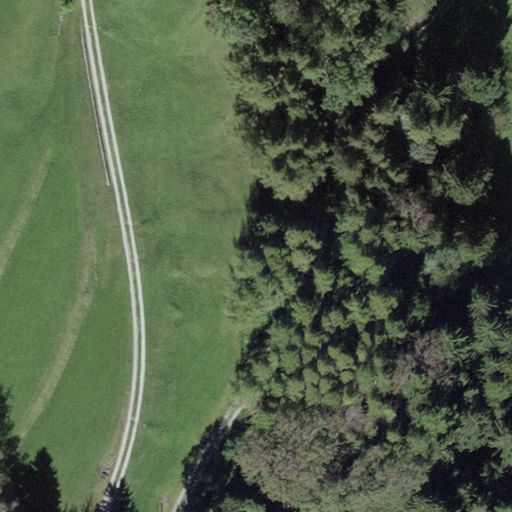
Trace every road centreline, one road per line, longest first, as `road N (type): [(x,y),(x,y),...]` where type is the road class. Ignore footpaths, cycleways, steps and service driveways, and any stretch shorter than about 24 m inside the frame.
road 1 (track): [(179,511),(289,288),(353,92),(445,0)]
road 2 (track): [(88,0),(132,248),(141,376),(103,511)]
